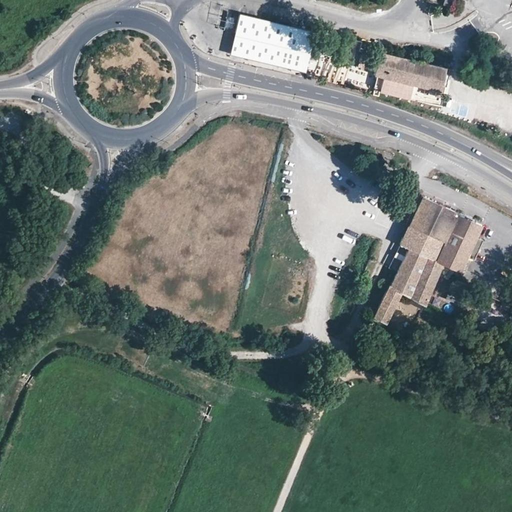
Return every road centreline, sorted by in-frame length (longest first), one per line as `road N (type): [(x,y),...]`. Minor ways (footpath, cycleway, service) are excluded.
road 1 (secondary): [(180,104),(236,93),(344,116),(430,147),(511,191)]
road 2 (unknown): [(398,193),(342,353),(511,414)]
road 3 (track): [(279,511),(342,353),(307,343),(342,225)]
road 4 (secondary): [(470,144),(370,105),(183,55)]
road 5 (track): [(307,343),(195,349),(53,279)]
road 6 (unclassified): [(0,339),(53,279),(105,185)]
road 7 (tertiary): [(278,0),(388,28),(412,0)]
